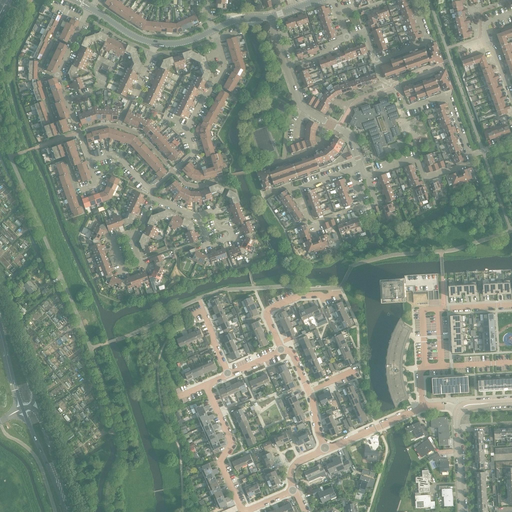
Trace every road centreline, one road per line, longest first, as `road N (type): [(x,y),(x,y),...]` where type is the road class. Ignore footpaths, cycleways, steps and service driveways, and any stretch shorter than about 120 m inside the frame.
road 1 (secondary): [(73,511),(0,308)]
road 2 (secondary): [(0,328),(14,389),(65,511)]
road 3 (residential): [(422,408),(420,371),(441,365),(438,309),(511,305)]
road 4 (unclassified): [(89,163),(59,74),(82,20)]
road 5 (residential): [(245,511),(220,464),(231,441),(205,384)]
road 6 (residential): [(368,175),(417,157),(425,180),(473,162),(470,155)]
road 7 (residential): [(286,68),(298,106),(349,133),(361,165)]
